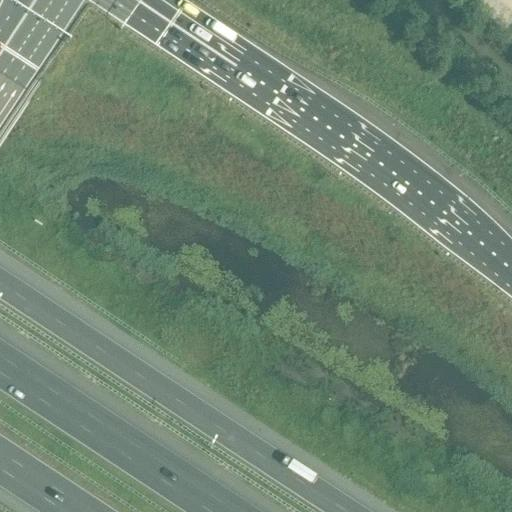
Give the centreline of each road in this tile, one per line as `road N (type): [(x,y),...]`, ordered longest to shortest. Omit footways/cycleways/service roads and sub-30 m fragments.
road 1 (motorway): [(511,284),(332,148),(110,0)]
road 2 (motorway): [(346,511),(0,284)]
road 3 (motorway): [(220,511),(0,365)]
